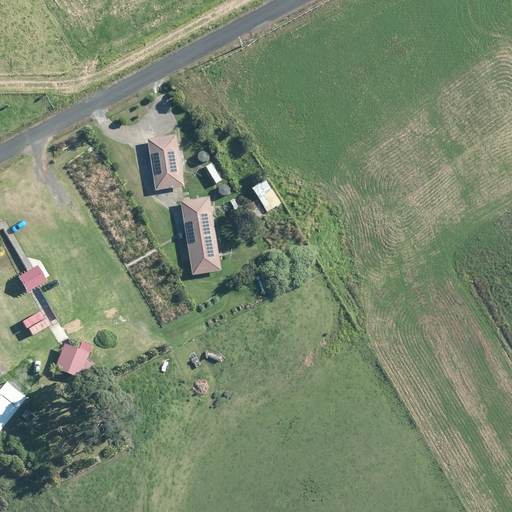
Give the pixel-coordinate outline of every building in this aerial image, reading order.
[(186,187),(178,137),(150,142),(158,192),(186,187)] [(225,181),(215,164),(207,168),(218,186),(225,181)] [(283,205),(268,181),(254,190),(269,214),(283,205)] [(223,272),(211,198),(183,203),(195,276),(223,272)] [(66,341),(70,339),(38,285),(46,280),(38,266),(19,278),(59,346),(61,345),(64,350),(56,369),(86,382),(96,356),(90,354),(93,346),(82,342),(78,350),(69,346),(66,341)] [(0,372),(0,404),(14,396),(2,375),(0,372)] [(39,411),(16,394),(0,416),(16,428),(23,419),(30,424),(39,411)]
